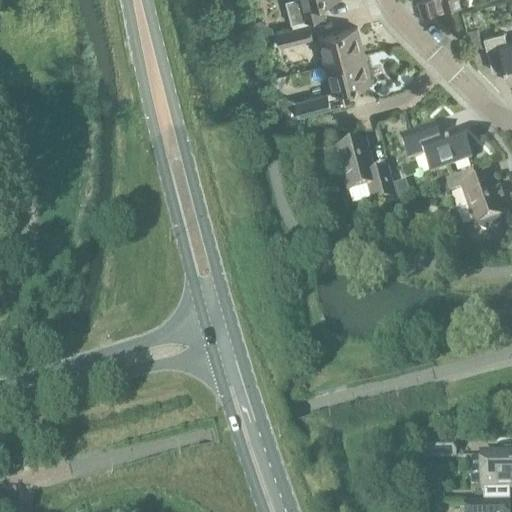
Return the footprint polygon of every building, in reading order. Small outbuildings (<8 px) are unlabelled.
[(289,0),(286,1),(292,24),(319,17),(315,4),(329,0),(289,0)] [(453,11),(450,0),(428,0),(420,2),(424,18),(453,11)] [(450,0),(453,11),(462,9),(459,0),(450,0)] [(281,46),(316,37),(312,23),(278,32),(281,46)] [(326,65),(364,55),(357,28),(319,38),(326,65)] [(511,83),(511,41),(507,43),(504,31),(482,37),(491,70),(506,66),(510,84),(511,83)] [(364,55),(326,65),(333,92),(372,82),(364,55)] [(281,119),(308,113),(331,107),(329,94),(296,102),(293,103),(283,99),(276,101),(281,119)] [(439,140),(435,127),(401,138),(408,161),(423,155),(430,175),(471,161),(461,132),(439,140)] [(374,174),(366,144),(336,152),(347,194),(377,186),(370,189),(374,206),(396,199),(388,170),(374,174)] [(479,184),(475,172),(447,182),(451,193),(462,190),(475,227),(503,217),(490,180),(479,184)] [(423,458),(458,458),(458,441),(423,442),(423,458)] [(482,491),(511,490),(511,454),(481,455),(482,491)]
